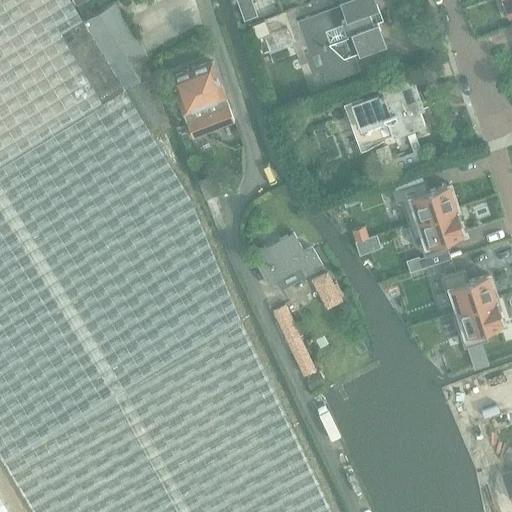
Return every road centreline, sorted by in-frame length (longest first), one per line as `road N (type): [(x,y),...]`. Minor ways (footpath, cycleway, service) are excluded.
road 1 (unclassified): [(357,511),(224,224),(254,164),(203,0)]
road 2 (residential): [(447,0),(494,128)]
